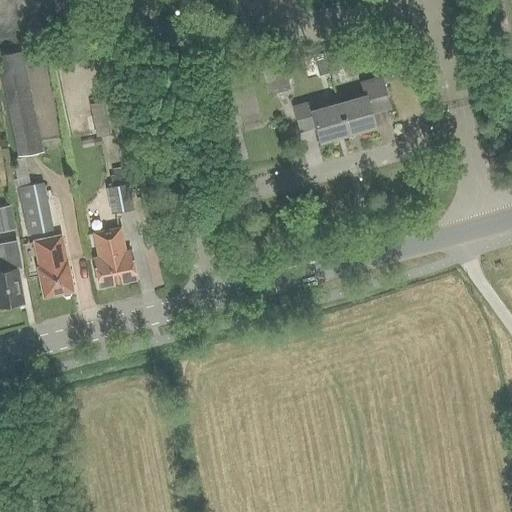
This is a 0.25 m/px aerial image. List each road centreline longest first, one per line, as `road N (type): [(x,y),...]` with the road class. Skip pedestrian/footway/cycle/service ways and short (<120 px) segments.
road 1 (residential): [(210,302),(197,247),(207,214),(226,201),(443,140),(469,153),(489,226)]
road 2 (tertiary): [(210,302),(456,236)]
road 3 (tertiary): [(9,357),(210,302)]
